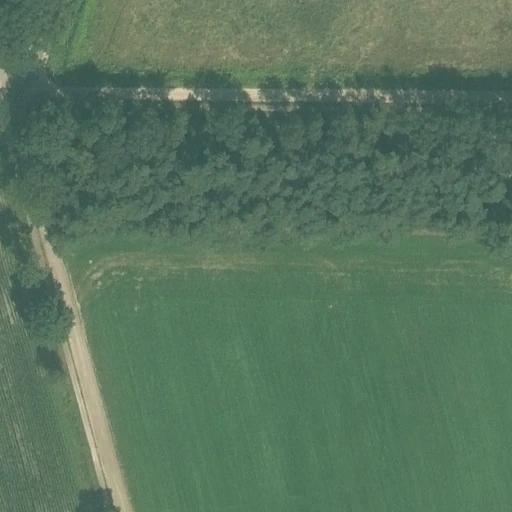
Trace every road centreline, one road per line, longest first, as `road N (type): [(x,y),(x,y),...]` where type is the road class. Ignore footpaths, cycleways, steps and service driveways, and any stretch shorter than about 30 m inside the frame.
road 1 (track): [(511,99),(42,92)]
road 2 (track): [(8,101),(122,511)]
road 3 (unclassified): [(0,108),(27,75),(58,0)]
